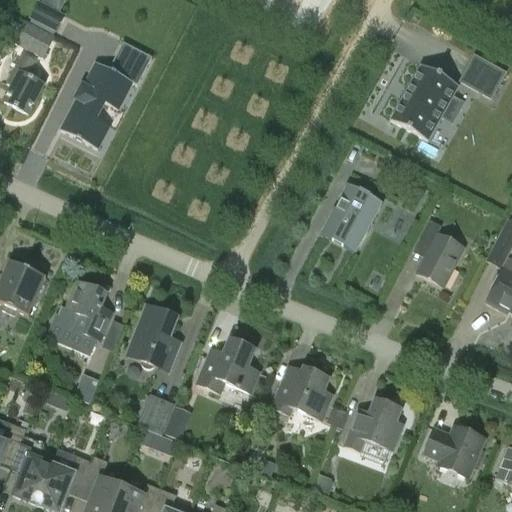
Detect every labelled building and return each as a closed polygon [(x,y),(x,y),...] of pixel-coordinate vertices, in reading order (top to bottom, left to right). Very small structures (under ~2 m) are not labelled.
[(13,46),(43,62),(55,39),(24,24),(13,46)] [(77,102),(60,134),(96,153),(109,129),(94,121),(102,105),(117,113),(131,86),(137,89),(152,60),(123,45),(108,73),(96,66),(83,90),(82,89),(76,102),(77,102)] [(27,117),(43,88),(27,79),(34,65),(21,58),(13,73),(19,76),(4,105),(27,117)] [(490,101),(504,76),(474,59),(460,84),(490,101)] [(421,68),(390,124),(427,144),(458,89),(421,68)] [(404,165),(388,157),(379,175),(394,183),(404,165)] [(355,256),(382,206),(346,186),(337,202),(341,204),(337,212),(333,210),(319,236),(355,256)] [(487,263),(502,270),(511,251),(511,222),(509,221),(487,263)] [(440,229),(429,224),(418,245),(429,251),(416,276),(443,291),(463,252),(436,238),(440,229)] [(1,313),(14,319),(16,315),(28,320),(29,319),(28,318),(44,282),(45,282),(46,281),(8,265),(7,266),(9,266),(0,285),(0,307),(3,309),(1,313)] [(511,313),(511,274),(504,270),(486,304),(500,311),(502,308),(511,313)] [(91,291),(76,285),(65,313),(75,317),(77,322),(72,333),(100,345),(109,323),(98,318),(106,297),(103,296),(103,292),(94,289),(91,291)] [(145,309),(144,313),(128,352),(140,356),(137,364),(140,365),(141,368),(143,371),(145,372),(148,373),(151,372),(154,370),(157,372),(159,368),(170,372),(180,347),(169,342),(177,321),(157,313),(145,309)] [(114,351),(124,325),(112,321),(102,347),(114,351)] [(208,358),(196,387),(219,397),(224,386),(250,397),(259,376),(247,371),(255,353),(229,342),(220,363),(208,358)] [(281,386),(271,411),(289,419),(292,412),(321,425),(332,399),(323,395),(329,382),(303,371),(294,392),(281,386)] [(98,385),(83,378),(73,401),(88,408),(98,385)] [(150,397),(136,428),(161,439),(175,407),(150,397)] [(357,413),(355,419),(344,449),(359,455),(364,444),(392,455),(402,429),(395,426),(401,413),(374,403),(369,417),(357,413)] [(31,419),(36,408),(27,404),(22,416),(31,419)] [(334,428),(340,413),(332,410),(326,425),(334,428)] [(340,413),(334,428),(342,432),(348,416),(340,413)] [(4,442),(0,440),(0,465),(3,459),(13,463),(14,464),(23,439),(24,439),(26,433),(10,427),(4,442)] [(434,432),(424,458),(438,464),(436,469),(468,482),(484,443),(453,430),(449,439),(434,432)] [(145,433),(139,448),(151,453),(157,438),(145,433)] [(14,464),(13,463),(11,469),(22,473),(12,499),(35,508),(52,467),(38,462),(42,452),(37,451),(39,445),(24,439),(23,439),(14,464)] [(495,481),(507,487),(507,488),(511,490),(511,450),(508,449),(495,481)] [(57,452),(52,467),(35,508),(45,511),(60,511),(69,492),(80,496),(82,491),(82,490),(91,466),(57,452)] [(112,511),(122,489),(101,480),(107,465),(94,460),(92,466),(91,466),(82,490),(82,491),(93,495),(85,511),(112,511)] [(264,463),(263,467),(255,464),(252,472),(270,479),(275,467),(264,463)] [(151,511),(160,492),(147,487),(143,497),(122,489),(112,511),(151,511)] [(170,511),(175,499),(160,492),(151,511),(170,511)]
